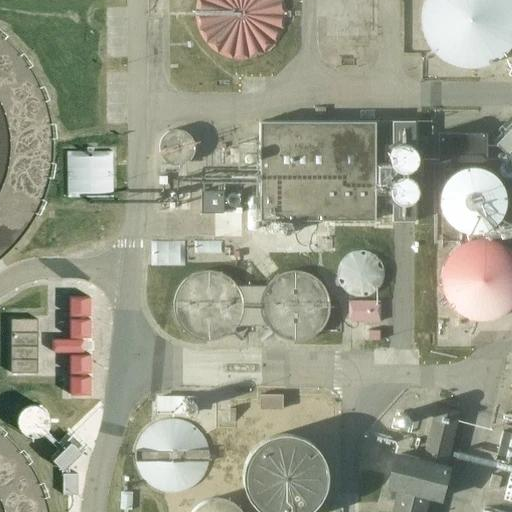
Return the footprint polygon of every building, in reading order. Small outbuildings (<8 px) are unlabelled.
[(286,22),(286,17),(285,8),(283,1),(282,0),(208,0),(207,3),(205,11),(204,18),(206,26),(209,35),(212,41),(217,47),(224,52),(232,55),(241,57),(248,57),(257,56),(264,53),(271,48),(276,43),(281,37),(284,30),(286,22)] [(502,30),(502,24),(502,16),(500,9),(495,1),(494,0),(428,0),(426,4),(423,10),(421,18),(421,26),(422,34),(425,42),(428,48),(434,54),(440,59),(448,63),(457,65),(464,65),(473,63),(480,61),(487,56),(492,51),(497,45),(500,37),(502,30)] [(48,160),(49,151),(47,130),(42,109),(35,88),(24,70),(10,53),(0,42),(0,259),(5,256),(19,239),(31,221),(40,202),(46,181),(48,160)] [(260,174),(375,173),(376,173),(376,123),(260,123),(260,174)] [(486,133),(439,133),(439,161),(486,161),(486,133)] [(189,155),(189,150),(188,145),(185,140),(181,138),(175,137),(169,139),(165,142),(163,146),(162,151),(163,155),(166,160),(171,163),(176,164),(182,162),(186,159),(189,155)] [(404,168),(405,163),(404,158),(400,154),(396,151),(391,151),(386,152),(382,155),(380,159),(379,164),(380,168),(384,173),(387,175),(392,176),(398,175),(402,172),(404,168)] [(375,173),(260,174),(260,222),(375,222),(375,173)] [(436,216),(441,224),(449,231),(458,234),(468,235),(477,232),(485,226),(491,218),(495,209),(495,204),(493,194),(489,185),(482,179),(473,174),(463,173),(453,175),(445,180),(438,187),(434,197),(433,206),(436,216)] [(406,200),(406,196),(405,190),(402,186),(398,183),(392,183),(386,185),(382,188),(380,192),(379,196),(380,201),(383,206),(388,209),(393,210),(399,208),(403,205),(406,200)] [(201,191),(201,214),(223,213),(223,191),(201,191)] [(511,257),(507,252),(501,248),(494,244),(485,242),(478,242),(470,243),(461,246),(455,250),(449,256),(445,262),(442,269),(440,277),(439,284),(440,293),(443,301),(447,307),(452,313),(459,318),(467,321),(476,323),(483,324),(491,322),(499,319),(506,315),(511,310),(511,308),(511,257)] [(387,284),(389,276),(388,269),(386,265),(384,261),(381,258),(377,255),(372,253),(366,251),(362,251),(358,252),(353,254),(349,257),(346,260),(341,267),(340,271),(340,277),(340,281),(342,286),(345,290),(349,294),(356,299),(361,300),(366,300),(371,299),(375,298),(379,295),(383,292),(386,288),(387,284)] [(333,316),(334,310),(333,302),(331,295),(328,289),(323,284),(317,279),(310,275),(302,274),(295,273),(288,274),(281,277),(275,281),(271,284),(266,291),(263,297),(261,304),(260,311),(261,319),(264,326),(268,332),(273,337),(278,341),(285,345),(291,346),(300,347),(306,346),(313,343),(319,340),(324,335),(328,331),(331,324),(333,316)] [(245,317),(246,311),(245,303),(243,296),(240,290),(235,284),(229,280),(222,276),(214,275),(207,274),(200,275),(193,278),(187,282),(183,285),(178,292),(175,298),(173,305),(172,312),(173,320),(176,327),(180,333),(185,338),(190,342),(197,346),(203,347),(212,348),(218,347),(225,344),(231,341),(236,336),(240,332),(243,325),(245,317)] [(69,298),(69,317),(90,316),(90,298),(69,298)] [(347,302),(347,323),(378,322),(378,302),(347,302)] [(90,319),(70,320),(70,338),(90,337),(90,319)] [(10,374),(37,374),(37,320),(10,320),(10,374)] [(379,331),(368,331),(368,340),(379,340),(379,331)] [(52,340),(52,353),(82,353),(82,341),(52,340)] [(90,355),(69,355),(69,374),(90,373),(90,355)] [(90,377),(69,377),(69,395),(90,395),(90,377)] [(282,397),(259,397),(259,411),(282,411),(282,397)] [(424,511),(429,496),(440,499),(447,469),(443,468),(457,413),(436,408),(423,463),(395,456),(387,486),(399,489),(393,511),(424,511)] [(206,464),(207,458),(206,451),(204,444),(200,437),(195,431),(190,427),(183,423),(176,421),(168,421),(161,422),(154,425),(148,428),(143,433),(139,438),(135,446),(133,453),(133,460),(134,467),(136,473),(141,481),(146,486),(151,490),(158,493),(165,494),(171,495),(179,494),(186,491),(191,488),(196,483),(200,478),(204,472),(206,464)] [(49,511),(48,503),(40,483),(29,464),(16,447),(0,431),(0,511),(49,511)] [(511,434),(502,432),(495,460),(511,464),(511,434)] [(64,472),(81,455),(71,444),(53,462),(64,472)] [(312,494),(313,485),(312,477),(310,470),(307,464),(301,457),(294,452),(287,448),(280,447),(274,446),(265,447),(258,450),(251,454),(246,458),(241,465),(238,471),(236,479),(235,487),(236,495),(239,502),(242,508),(245,511),(302,511),(307,507),(310,501),(312,494)] [(77,494),(77,474),(63,474),(63,494),(77,494)] [(492,476),(489,487),(498,489),(501,478),(492,476)] [(233,511),(230,509),(221,505),(211,503),(201,505),(192,509),(189,511),(233,511)]
